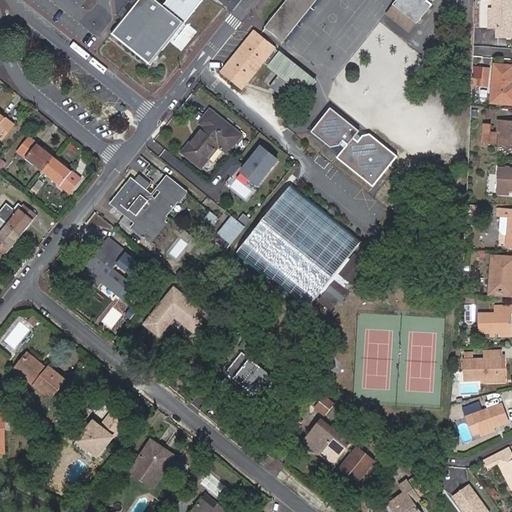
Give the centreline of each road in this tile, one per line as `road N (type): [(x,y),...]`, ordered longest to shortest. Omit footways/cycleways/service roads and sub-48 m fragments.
road 1 (residential): [(24,284),(308,511)]
road 2 (residential): [(157,116),(4,0)]
road 3 (residential): [(2,38),(21,81),(122,161)]
road 4 (residential): [(122,161),(24,284)]
road 5 (residential): [(157,116),(243,12)]
